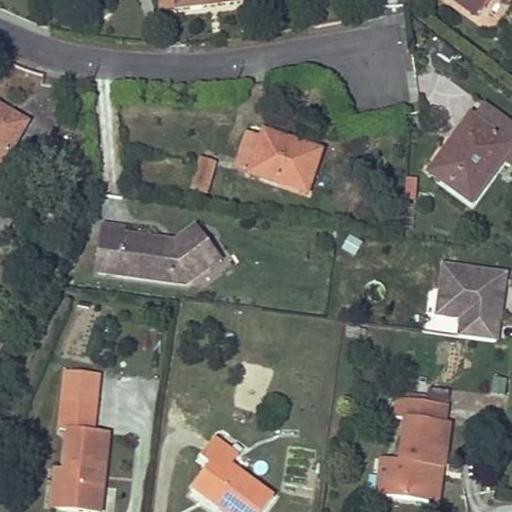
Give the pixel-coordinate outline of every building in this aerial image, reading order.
[(160,0),(162,10),(245,0),(160,0)] [(467,0),(454,0),(474,14),(478,8),(467,0)] [(467,0),(478,8),(474,14),(480,17),(491,0),(467,0)] [(511,120),(485,100),(472,118),(508,145),(509,145),(511,141),(511,120)] [(0,107),(0,113),(8,118),(10,114),(0,107)] [(8,118),(0,113),(0,166),(1,167),(26,123),(10,114),(8,118)] [(511,141),(509,145),(508,145),(472,118),(470,116),(460,129),(464,132),(433,174),(470,202),(504,154),(510,146),(511,147),(511,141)] [(311,178),(308,177),(315,151),(247,129),(234,170),(306,193),(311,178)] [(460,129),(430,172),(433,174),(464,132),(460,129)] [(315,151),(308,177),(311,178),(320,153),(315,151)] [(199,159),(190,190),(205,194),(214,164),(199,159)] [(131,229),(110,226),(105,274),(193,285),(217,267),(203,249),(213,241),(201,227),(181,242),(131,235),(131,229)] [(203,249),(217,267),(227,260),(213,241),(203,249)] [(490,323),(493,298),(500,299),(503,275),(442,267),(435,316),(460,319),(457,337),(494,342),(497,323),(490,323)] [(497,323),(500,299),(493,298),(490,323),(497,323)] [(64,470),(60,511),(74,511),(99,511),(102,480),(98,480),(100,466),(104,467),(108,434),(92,432),(98,374),(66,371),(60,429),(68,430),(64,470)] [(390,460),(384,496),(428,501),(433,466),(443,468),(449,423),(442,422),(445,405),(398,399),(395,417),(405,418),(399,461),(390,460)] [(209,465),(192,488),(221,510),(220,511),(221,511),(263,511),(273,498),(231,466),(238,456),(214,439),(200,459),(209,465)] [(374,495),(384,496),(390,460),(379,459),(374,495)] [(433,466),(428,501),(438,503),(443,468),(433,466)] [(55,470),(51,509),(60,511),(64,470),(55,470)]
